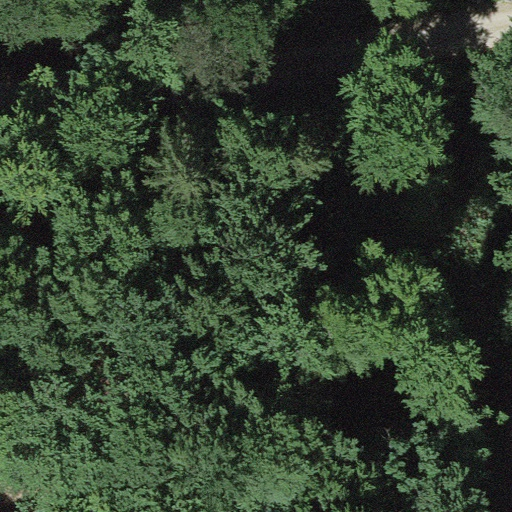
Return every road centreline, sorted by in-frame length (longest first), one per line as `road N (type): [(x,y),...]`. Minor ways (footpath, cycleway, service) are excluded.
road 1 (track): [(0,495),(316,433),(511,367)]
road 2 (track): [(511,17),(247,71),(0,103)]
